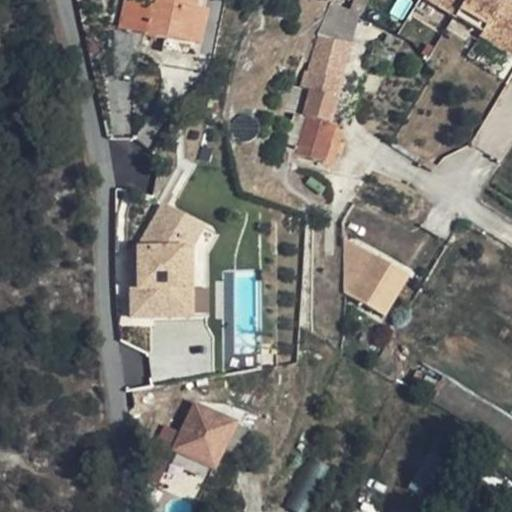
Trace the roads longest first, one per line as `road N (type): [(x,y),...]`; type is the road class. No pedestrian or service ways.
road 1 (residential): [(144,511),(116,345),(114,152),(75,0)]
road 2 (residential): [(511,236),(453,198),(511,100)]
